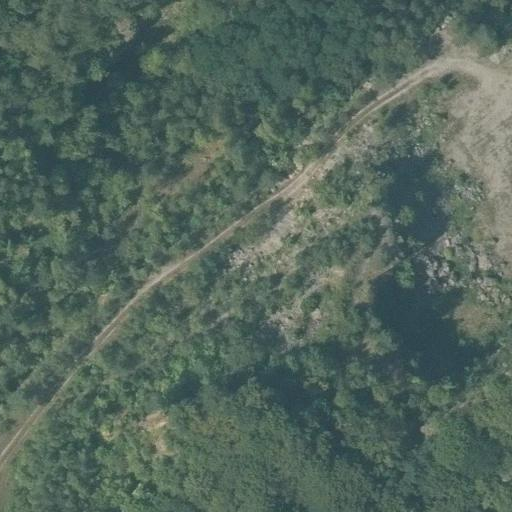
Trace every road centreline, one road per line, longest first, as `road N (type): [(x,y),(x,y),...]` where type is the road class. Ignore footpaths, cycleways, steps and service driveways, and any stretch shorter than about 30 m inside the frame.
road 1 (track): [(483,43),(373,100),(297,184),(144,288),(72,359),(36,408),(0,496)]
road 2 (track): [(457,398),(420,400),(382,379),(356,307),(358,283),(379,254),(375,236),(361,232),(166,353),(36,408)]
